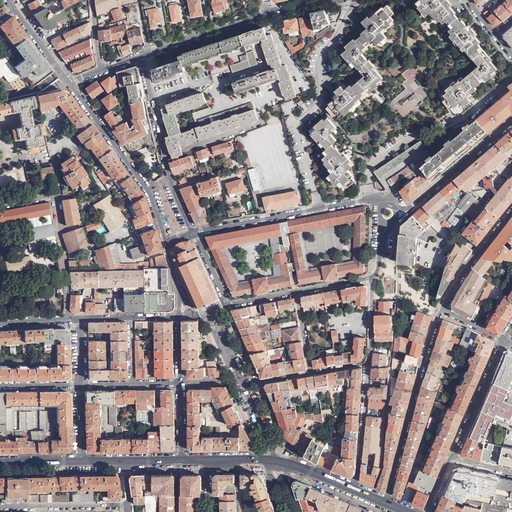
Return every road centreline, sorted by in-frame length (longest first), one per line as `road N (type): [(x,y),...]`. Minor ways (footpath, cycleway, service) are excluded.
road 1 (residential): [(387,503),(439,312)]
road 2 (residential): [(141,56),(264,13),(330,0)]
road 3 (residential): [(380,210),(370,199),(194,235)]
road 4 (residential): [(68,83),(143,183),(165,241)]
road 5 (residential): [(192,231),(166,170),(141,56)]
road 6 (residential): [(65,319),(52,196),(0,206)]
road 7 (residential): [(396,216),(511,121)]
road 8 (residential): [(451,460),(503,341)]
road 9 (residential): [(354,489),(368,362)]
road 10 (residential): [(0,505),(127,504)]
road 11 (residential): [(439,312),(511,212)]
